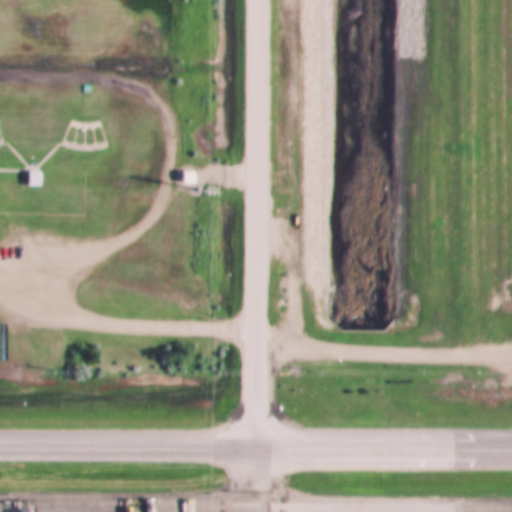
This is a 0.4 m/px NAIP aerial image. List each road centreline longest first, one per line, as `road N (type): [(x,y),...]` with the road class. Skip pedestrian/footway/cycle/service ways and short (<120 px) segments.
road 1 (residential): [(246,511),(256,0)]
road 2 (trunk): [(511,443),(0,444)]
road 3 (trunk): [(0,510),(511,511)]
